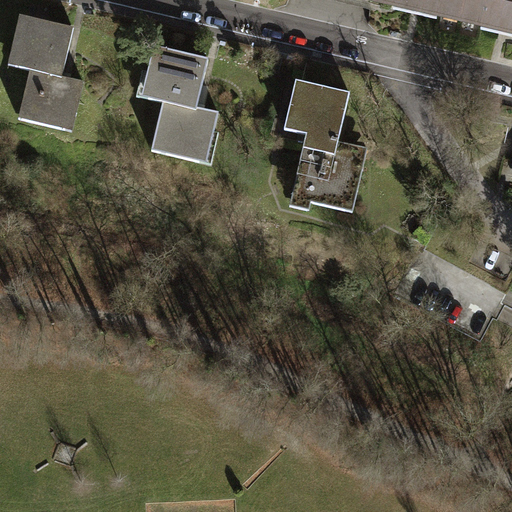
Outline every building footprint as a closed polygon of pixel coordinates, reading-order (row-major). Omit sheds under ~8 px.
[(511,0),(360,0),(359,10),(511,43),(511,0)] [(73,29),(28,18),(16,68),(31,71),(19,120),(65,131),(72,100),(80,102),(84,83),(62,78),(73,29)] [(209,61),(161,49),(149,101),(163,104),(152,152),(200,163),(207,133),(214,135),(219,114),(197,108),(209,61)] [(350,94),(304,83),(297,112),(290,110),(285,130),(306,135),(291,199),(346,212),(361,148),(338,143),(350,94)] [(400,296),(483,340),(511,284),(511,255),(450,223),(452,218),(444,214),(400,296)]
